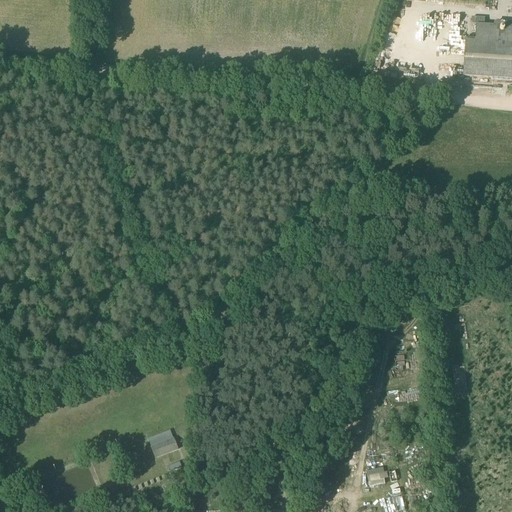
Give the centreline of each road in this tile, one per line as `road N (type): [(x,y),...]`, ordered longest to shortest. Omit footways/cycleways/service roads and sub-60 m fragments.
road 1 (track): [(0,413),(194,340),(454,98)]
road 2 (track): [(0,64),(353,90)]
road 3 (track): [(91,70),(191,342)]
